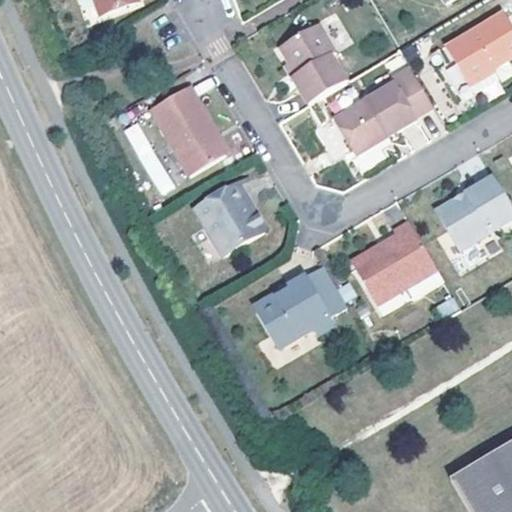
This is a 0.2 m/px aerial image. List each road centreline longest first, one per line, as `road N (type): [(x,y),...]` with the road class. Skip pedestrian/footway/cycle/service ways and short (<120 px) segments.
road 1 (residential): [(206,0),(217,53),(320,228),(511,112)]
road 2 (tertiary): [(221,486),(109,302),(0,73)]
